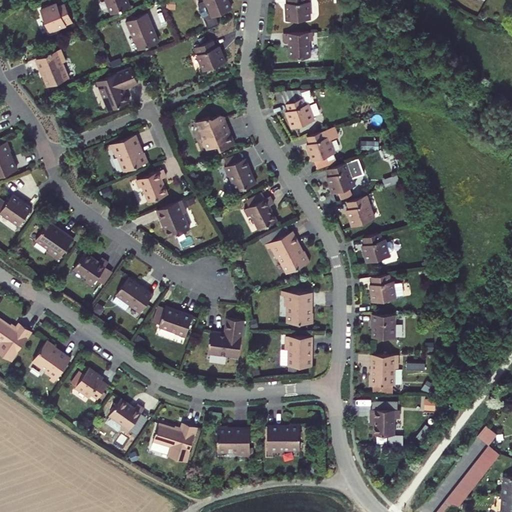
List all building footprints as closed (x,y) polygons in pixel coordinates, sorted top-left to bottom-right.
[(107,0),(113,12),(131,5),(129,0),(107,0)] [(206,0),(207,1),(209,0),(216,16),(234,9),(230,0),(206,0)] [(290,3),(291,10),(290,10),(290,21),(313,20),(312,2),(309,2),(309,0),(291,0),(292,3),(290,3)] [(66,2),(59,5),(58,3),(52,6),(52,5),(42,9),(50,30),(74,21),(66,2)] [(150,12),(128,21),(133,34),(135,33),(141,48),(160,41),(153,25),(155,25),(150,12)] [(315,41),(315,32),(286,33),(287,42),(291,42),(292,59),(313,58),(312,41),(315,41)] [(216,39),(197,47),(206,69),(227,61),(221,45),(219,46),(216,39)] [(45,70),(48,75),(45,76),(49,86),(70,77),(64,62),(67,61),(61,48),(53,51),(53,50),(50,51),(50,52),(38,58),(43,71),(45,70)] [(110,109),(130,101),(126,91),(124,92),(123,89),(125,88),(140,82),(133,66),(98,80),(110,109)] [(292,103),(289,104),(291,111),(289,111),(292,118),(291,118),(294,128),(316,120),(311,104),(308,105),(305,98),(303,99),(292,103)] [(214,117),(210,115),(196,121),(204,139),(203,142),(204,146),(207,146),(208,149),(219,144),(221,149),(235,143),(229,129),(227,131),(224,123),(225,120),(227,117),(221,114),(214,117)] [(310,144),(312,150),(311,150),(315,160),(339,152),(337,145),(345,142),(339,125),(309,136),(312,143),(310,144)] [(142,153),(139,146),(142,145),(137,133),(112,144),(115,149),(118,156),(121,155),(127,171),(150,161),(146,151),(145,152),(142,153)] [(0,177),(18,170),(13,158),(11,159),(8,152),(11,151),(13,150),(9,142),(0,145),(0,177)] [(243,151),(227,157),(229,163),(245,157),(243,151)] [(252,166),(248,156),(245,157),(229,163),(227,164),(231,175),(233,174),(239,190),(258,182),(252,166)] [(330,176),(332,183),(331,183),(335,193),(337,192),(354,186),(360,184),(357,177),(369,173),(363,157),(329,169),(332,175),(330,176)] [(163,178),(168,176),(164,168),(137,179),(141,186),(144,185),(151,200),(169,193),(163,178)] [(337,192),(340,200),(356,194),(354,186),(337,192)] [(265,192),(249,199),(252,205),(267,198),(265,192)] [(0,212),(20,227),(34,208),(15,194),(8,203),(2,199),(0,202),(0,212)] [(272,195),(267,198),(252,205),(248,207),(251,215),(254,213),(262,228),(280,219),(272,204),(276,202),(272,195)] [(350,209),(352,216),(351,216),(354,226),(376,218),(371,202),(368,203),(365,195),(349,201),(351,209),(350,209)] [(187,211),(182,198),(158,208),(163,220),(165,219),(168,226),(166,226),(170,236),(191,227),(185,212),(187,211)] [(57,229),(59,227),(50,221),(37,240),(50,249),(48,252),(60,260),(75,238),(64,230),(62,233),(57,229)] [(314,260),(309,249),(307,250),(305,251),(302,245),(304,244),(296,229),(272,241),(274,246),(280,257),(283,255),(291,271),(314,260)] [(381,232),(364,237),(366,244),(364,245),(365,251),(368,263),(390,256),(389,252),(393,251),(395,249),(393,243),(391,242),(387,243),(386,239),(383,240),(381,232)] [(100,262),(87,252),(75,268),(88,278),(86,280),(94,286),(96,283),(107,267),(110,262),(103,257),(100,262)] [(96,283),(102,287),(114,271),(107,267),(96,283)] [(392,281),(391,274),(373,276),(374,284),(372,284),(375,302),(398,298),(398,296),(405,295),(403,282),(396,283),(395,280),(392,281)] [(144,286),(143,287),(129,277),(118,293),(132,303),(131,304),(142,312),(155,294),(144,286)] [(314,306),(314,291),(287,290),(287,295),(287,305),(290,305),(290,322),(316,322),(316,312),(313,312),(311,312),(311,306),(314,306)] [(153,320),(162,323),(168,308),(159,305),(153,320)] [(177,334),(187,338),(195,316),(185,312),(184,313),(168,307),(168,308),(162,323),(161,326),(178,332),(177,334)] [(398,338),(399,314),(375,314),(375,338),(398,338)] [(33,331),(22,322),(19,326),(17,328),(12,325),(0,316),(0,339),(3,341),(0,344),(0,351),(13,360),(33,331)] [(225,335),(225,333),(212,332),(209,353),(240,357),(245,320),(230,318),(228,334),(228,336),(225,335)] [(312,356),(312,349),(314,349),(314,336),(288,336),(288,349),(291,349),(291,365),(314,366),(314,356),(312,356)] [(56,347),(58,344),(50,339),(35,360),(49,369),(47,372),(53,376),(57,379),(72,358),(61,350),(60,352),(55,349),(56,347)] [(400,368),(400,354),(374,354),(374,367),(376,367),(376,375),(374,375),(374,385),(375,385),(395,385),(397,385),(397,368),(400,368)] [(104,379),(105,377),(91,367),(78,387),(92,396),(94,394),(100,399),(110,384),(104,379)] [(395,385),(375,385),(375,394),(395,394),(395,385)] [(140,403),(136,408),(123,399),(112,415),(125,424),(123,427),(130,431),(146,408),(140,403)] [(402,417),(402,408),(374,407),(373,416),(378,416),(378,432),(398,432),(399,417),(402,417)] [(110,415),(106,420),(118,429),(122,423),(110,415)] [(494,425),(488,421),(480,432),(486,437),(494,425)] [(183,430),(177,428),(161,423),(156,439),(157,440),(154,449),(170,454),(170,455),(189,461),(200,426),(185,422),(183,427),(183,430)] [(286,428),(286,425),(270,425),(270,451),(275,451),(285,451),(285,448),(302,448),(302,422),(292,422),(292,425),(292,428),(286,428)] [(237,429),(230,429),(230,426),(230,425),(220,425),(220,450),(237,450),(237,453),(248,453),(253,453),(252,426),(237,426),(237,429)] [(500,430),(494,425),(486,437),(491,441),(500,430)] [(487,446),(498,455),(502,449),(491,441),(487,446)] [(494,460),(498,455),(487,446),(483,452),(494,460)] [(489,466),(494,460),(483,452),(478,457),(489,466)] [(489,466),(478,457),(474,463),(485,471),(489,466)] [(485,471),(474,463),(470,468),(481,477),(485,471)] [(481,477),(470,468),(466,473),(477,482),(481,477)] [(477,482),(466,473),(461,479),(473,487),(477,482)] [(473,487),(461,479),(457,484),(468,493),(473,487)] [(468,493),(457,484),(453,490),(464,498),(468,493)] [(464,498),(453,490),(449,495),(460,504),(464,498)] [(456,509),(460,504),(449,495),(444,501),(456,509)] [(453,511),(456,509),(444,501),(440,506),(448,511),(453,511)]
